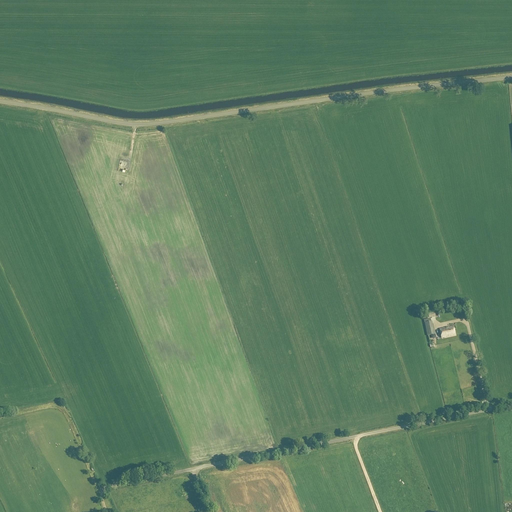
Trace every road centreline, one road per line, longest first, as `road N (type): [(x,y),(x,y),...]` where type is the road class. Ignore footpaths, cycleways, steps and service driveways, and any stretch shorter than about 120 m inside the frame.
road 1 (unclassified): [(0,101),(142,125),(511,78)]
road 2 (unclassified): [(109,486),(511,404)]
road 3 (track): [(100,488),(66,409),(0,417)]
